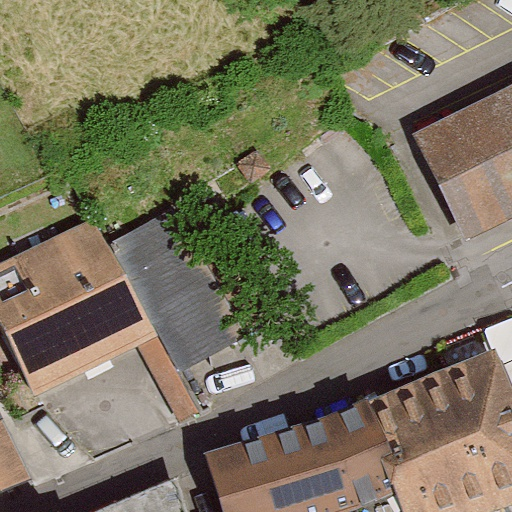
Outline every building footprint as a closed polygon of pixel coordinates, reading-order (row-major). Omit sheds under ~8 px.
[(511,101),(421,147),(466,237),(511,213),(511,101)] [(108,247),(153,331),(176,374),(234,343),(168,221),(180,215),(192,237),(222,220),(208,194),(108,247)] [(0,331),(34,394),(153,331),(108,247),(95,224),(0,274),(0,331)] [(417,511),(511,511),(511,395),(496,355),(365,409),(417,511)] [(417,511),(365,409),(207,464),(221,511),(353,511),(356,511),(355,511),(417,511)] [(3,427),(0,428),(0,486),(24,474),(3,427)] [(183,511),(178,493),(134,511),(183,511)]
